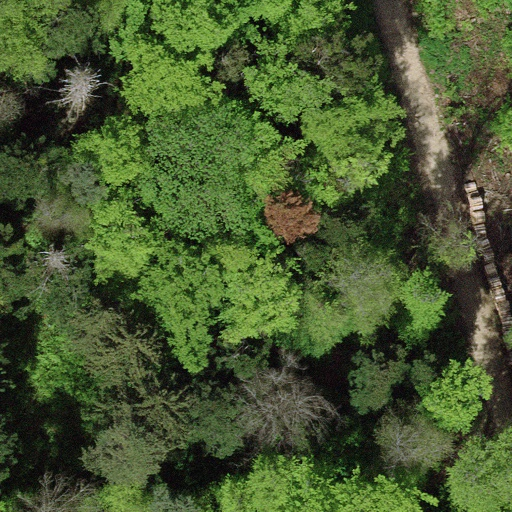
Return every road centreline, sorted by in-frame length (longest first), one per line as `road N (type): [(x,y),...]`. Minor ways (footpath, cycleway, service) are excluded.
road 1 (track): [(392,0),(511,433)]
road 2 (track): [(511,440),(432,397),(182,322),(97,305)]
